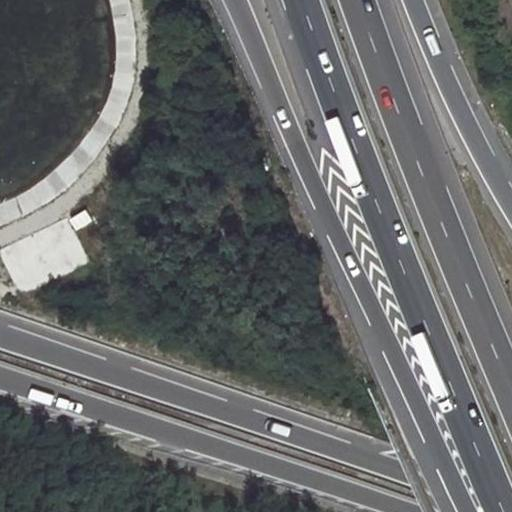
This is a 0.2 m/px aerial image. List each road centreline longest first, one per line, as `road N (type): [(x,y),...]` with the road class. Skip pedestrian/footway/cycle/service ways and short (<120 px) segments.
road 1 (trunk): [(234,0),(317,197),(472,511)]
road 2 (trunk): [(301,0),(390,240),(508,511)]
road 3 (trunk): [(511,511),(0,335)]
road 4 (trunk): [(0,380),(405,511)]
road 5 (trunk): [(511,388),(358,0)]
road 6 (trunk): [(511,203),(415,0)]
